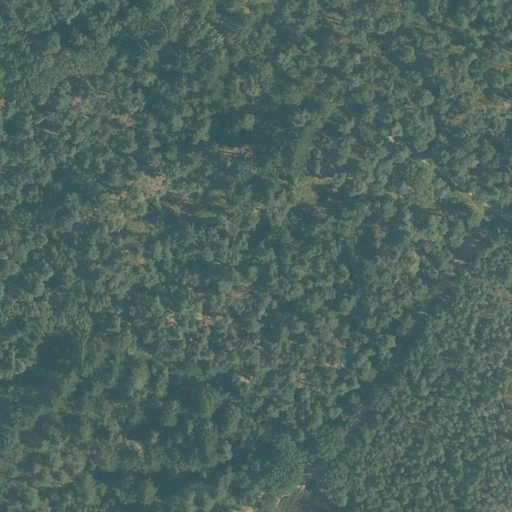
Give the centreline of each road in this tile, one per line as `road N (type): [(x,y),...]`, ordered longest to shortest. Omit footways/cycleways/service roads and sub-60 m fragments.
road 1 (track): [(490,202),(312,80)]
road 2 (track): [(311,467),(418,314)]
road 3 (track): [(312,80),(183,0)]
road 4 (track): [(418,314),(490,202)]
